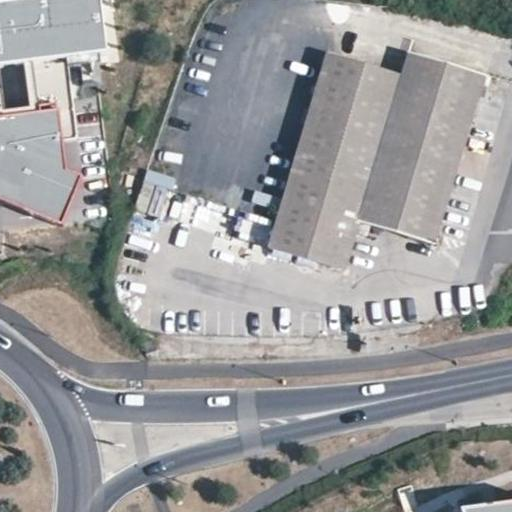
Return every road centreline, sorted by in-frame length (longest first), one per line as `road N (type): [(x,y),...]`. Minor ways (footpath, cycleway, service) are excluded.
road 1 (primary): [(391,401),(136,407),(52,397)]
road 2 (primary): [(92,511),(121,482),(223,445),(391,401)]
road 3 (primary): [(511,374),(391,401)]
road 4 (residential): [(391,401),(511,404)]
road 5 (primary): [(74,511),(78,475),(52,397)]
